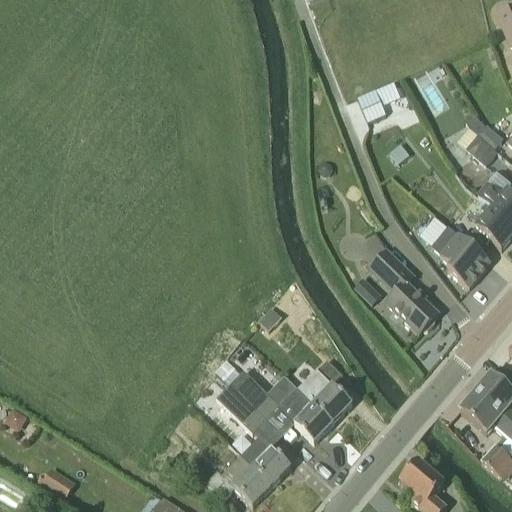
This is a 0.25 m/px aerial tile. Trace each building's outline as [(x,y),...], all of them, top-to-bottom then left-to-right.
[(511,11),(496,18),(511,51),(511,50),(511,11)] [(398,84),(391,87),(397,100),(404,96),(398,84)] [(356,103),(370,132),(389,124),(384,113),(380,115),(371,96),(356,103)] [(469,133),(468,134),(477,141),(483,134),(484,133),(477,122),(466,128),(469,133)] [(477,141),(494,155),(503,144),(486,130),(484,133),(483,134),(477,141)] [(494,155),(477,141),(466,154),(485,170),(496,158),(494,155)] [(320,179),(325,182),(330,180),(332,175),(331,170),(326,167),(320,169),(318,174),(320,179)] [(511,194),(502,206),(485,191),(475,201),(493,216),(511,233),(511,194)] [(511,233),(493,216),(488,222),(473,239),(486,250),(490,245),(502,255),(511,243),(511,233)] [(448,231),(431,251),(442,260),(440,262),(451,272),(448,276),(468,294),(491,268),(448,231)] [(413,283),(386,257),(370,274),(395,299),(386,308),(419,340),(423,336),(427,336),(434,329),(434,325),(438,321),(406,290),(413,283)] [(259,326),(269,336),(282,323),(272,313),(259,326)] [(326,365),(297,395),(332,429),(352,409),(332,390),(342,380),(326,365)] [(483,389),(476,398),(511,430),(511,382),(500,373),(493,381),(491,380),(489,383),(487,381),(481,387),(483,389)] [(275,410),(256,392),(244,405),(263,423),(275,410)] [(332,429),(297,395),(278,414),(294,429),(314,448),(332,429)] [(511,466),(508,463),(511,458),(511,430),(476,398),(468,407),(466,405),(461,412),(463,413),(460,416),(487,439),(493,433),(506,445),(498,454),(494,452),(481,466),(504,487),(511,477),(511,466)] [(232,417),(251,435),(263,423),(244,405),(232,417)] [(258,441),(239,461),(272,493),(291,473),(258,441)] [(253,511),(272,493),(239,461),(221,480),(218,476),(206,488),(224,505),(234,494),(252,511),(253,511)] [(181,465),(172,475),(183,484),(191,474),(181,465)] [(446,511),(434,501),(444,490),(417,466),(399,486),(416,501),(410,507),(415,511),(446,511)] [(42,482),(37,489),(61,504),(72,486),(51,473),(45,484),(42,482)]
